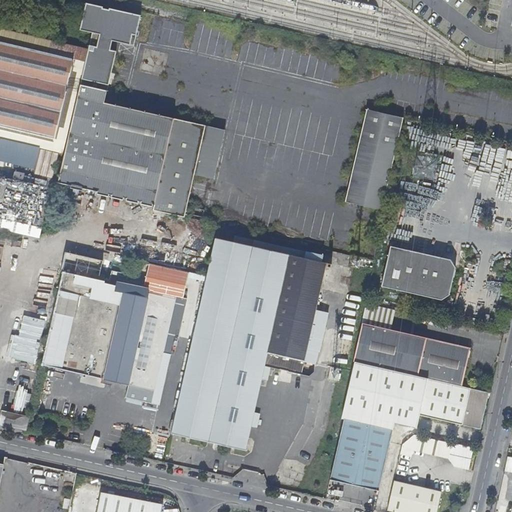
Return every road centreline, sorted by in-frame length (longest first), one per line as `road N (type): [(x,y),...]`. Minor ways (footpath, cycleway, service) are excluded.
road 1 (unclassified): [(0,441),(200,488)]
road 2 (unclassified): [(476,511),(511,359)]
